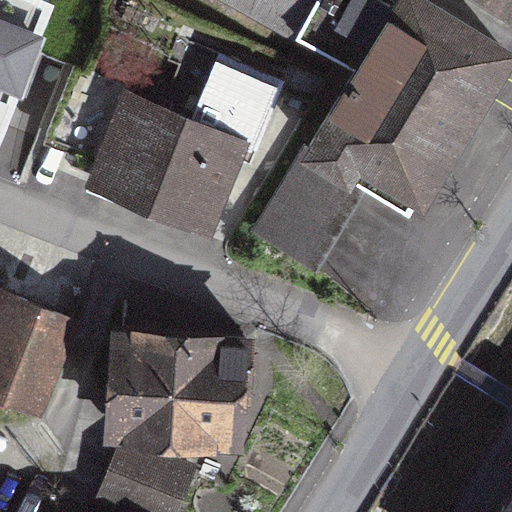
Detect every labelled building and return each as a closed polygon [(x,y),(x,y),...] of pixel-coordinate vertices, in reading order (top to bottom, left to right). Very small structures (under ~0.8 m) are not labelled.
[(0,0),(0,119),(47,0),(0,0)] [(511,56),(511,55),(421,0),(403,0),(251,234),(316,274),(366,197),(411,222),(511,56)] [(129,93),(131,90),(73,67),(45,135),(102,158),(95,177),(206,222),(240,139),(254,145),(281,79),(179,37),(171,57),(182,61),(172,86),(161,81),(156,93),(172,100),(168,109),(129,93)] [(71,318),(8,293),(0,313),(0,389),(37,404),(71,318)] [(246,337),(118,328),(111,427),(220,435),(224,387),(242,389),(246,337)] [(169,511),(190,463),(125,437),(101,497),(136,511),(169,511)]
